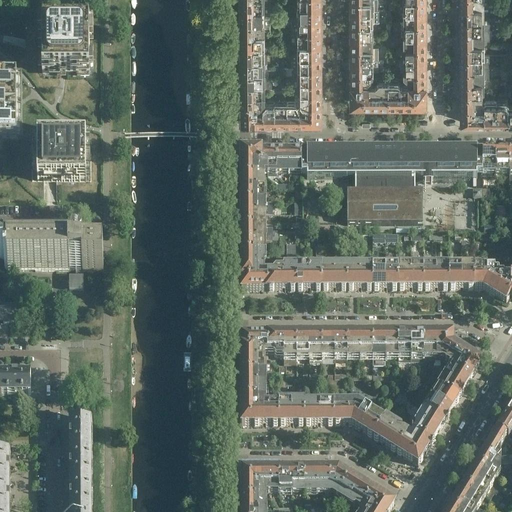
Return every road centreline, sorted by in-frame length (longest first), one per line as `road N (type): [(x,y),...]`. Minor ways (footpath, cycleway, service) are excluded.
road 1 (unclassified): [(229,326),(458,325),(511,356)]
road 2 (unclassified): [(421,507),(341,460),(229,458)]
road 3 (residential): [(227,138),(229,326)]
road 4 (secondary): [(421,507),(511,361)]
road 5 (residential): [(52,511),(53,376),(43,357)]
road 6 (residential): [(227,0),(227,138)]
road 7 (residential): [(335,136),(333,0)]
road 8 (residential): [(440,0),(442,134)]
road 9 (residential): [(229,326),(229,458)]
